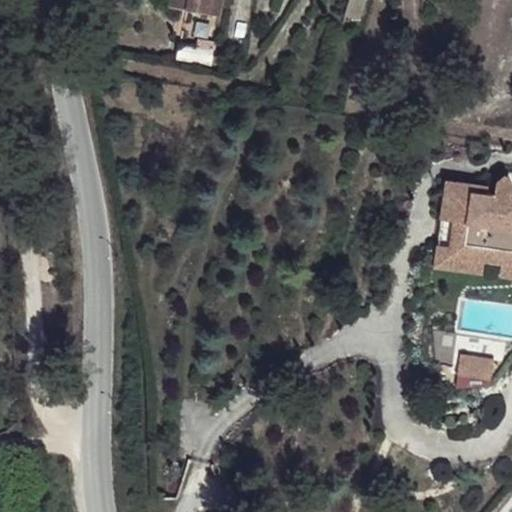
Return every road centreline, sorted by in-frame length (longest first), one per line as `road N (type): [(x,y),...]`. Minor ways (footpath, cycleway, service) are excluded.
road 1 (tertiary): [(116,457),(89,167),(57,0)]
road 2 (unclassified): [(116,457),(73,432),(53,402),(16,166),(0,134)]
